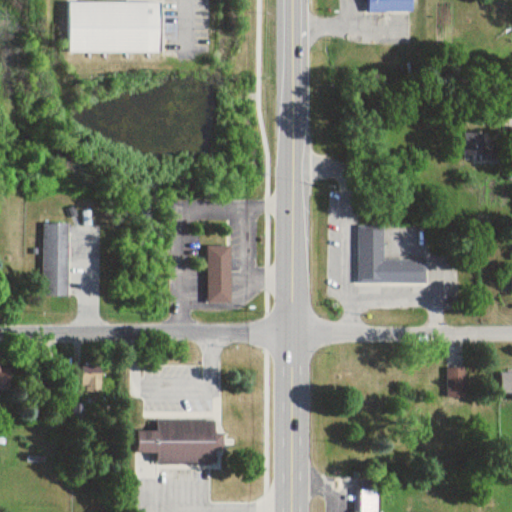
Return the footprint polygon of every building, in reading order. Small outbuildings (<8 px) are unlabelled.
[(411,0),(366,0),(366,12),(412,12),(411,0)] [(67,3),(67,54),(159,54),(159,3),(67,3)] [(482,133),(464,133),(464,156),(478,156),(478,165),(498,165),(498,145),(482,145),(482,133)] [(41,297),(68,297),(68,224),(41,224),(41,297)] [(425,261),(383,261),(383,226),(357,226),(357,284),(425,284),(425,261)] [(206,246),(206,304),(229,304),(229,246),(206,246)] [(362,376),(362,396),(379,396),(380,360),(357,360),(357,375),(362,376)] [(10,366),(0,365),(0,392),(10,392),(10,366)] [(446,369),(446,398),(464,398),(464,369),(446,369)] [(511,373),(499,374),(499,394),(511,393),(511,373)] [(100,394),(100,374),(83,374),(83,394),(100,394)] [(155,464),(212,464),(212,451),(220,451),(220,433),(212,433),(213,421),(155,421),(155,432),(135,432),(135,453),(155,453),(155,464)] [(377,511),(377,491),(355,491),(355,511),(377,511)]
